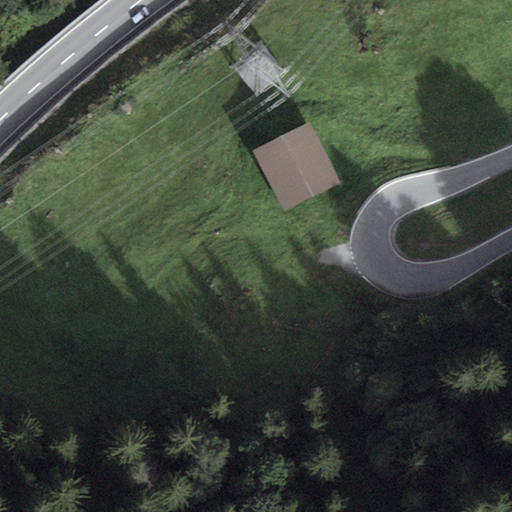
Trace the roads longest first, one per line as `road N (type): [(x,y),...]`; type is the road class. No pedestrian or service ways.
road 1 (tertiary): [(511,239),(458,269),(408,279),(385,267),(374,242),(390,203),(511,158)]
road 2 (primary): [(0,119),(143,0)]
